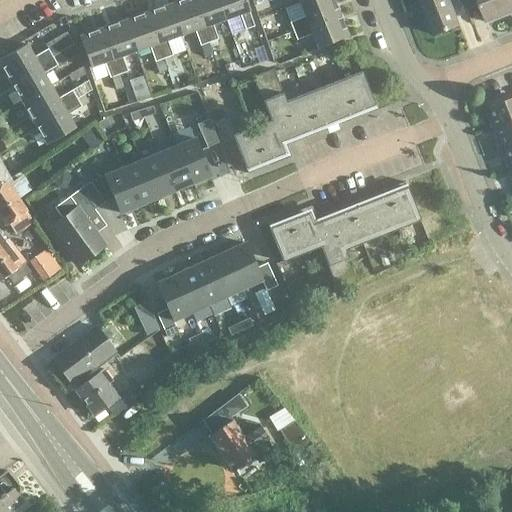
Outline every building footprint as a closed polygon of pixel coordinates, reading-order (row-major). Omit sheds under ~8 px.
[(193,0),(184,0),(170,5),(181,36),(195,31),(205,58),(213,55),(211,48),(209,43),(193,0)] [(193,0),(209,43),(218,40),(213,24),(226,20),(219,0),(193,0)] [(219,0),(226,20),(240,15),(245,30),(255,27),(245,0),(219,0)] [(290,23),(293,32),(339,14),(333,0),(308,0),(300,3),(306,17),(290,23)] [(435,36),(459,26),(448,0),(427,0),(421,3),(435,36)] [(462,0),(465,5),(475,0),(476,0),(487,25),(510,15),(504,0),(462,0)] [(147,13),(164,60),(164,59),(167,69),(176,66),(167,41),(181,36),(170,5),(147,13)] [(124,21),(135,52),(150,47),(155,62),(156,62),(159,73),(167,70),(163,60),(164,60),(147,13),(124,21)] [(297,41),(313,35),(318,48),(348,37),(339,14),(293,32),(297,41)] [(124,21),(102,29),(118,76),(128,72),(122,56),(135,52),(124,21)] [(79,37),(90,68),(105,63),(110,79),(118,76),(102,29),(79,37)] [(0,65),(10,82),(52,58),(47,49),(32,57),(25,45),(0,59),(0,65)] [(52,58),(10,82),(22,103),(50,87),(42,74),(57,66),(58,67),(72,59),(67,49),(52,58)] [(362,74),(285,103),(273,71),(254,79),(270,122),(233,136),(246,169),(284,155),(280,144),(375,107),(362,74)] [(22,103),(34,124),(76,99),(83,95),(91,90),(88,81),(71,91),(71,90),(56,99),(50,87),(22,103)] [(143,81),(130,86),(136,101),(149,96),(143,81)] [(74,129),(67,116),(88,104),(83,95),(76,99),(34,124),(46,145),(74,129)] [(511,98),(486,109),(494,130),(511,122),(511,98)] [(153,107),(141,111),(144,118),(155,115),(153,107)] [(144,118),(141,111),(130,114),(132,122),(144,118)] [(110,125),(106,119),(96,125),(100,132),(110,125)] [(197,125),(207,148),(218,144),(208,120),(197,125)] [(511,122),(494,130),(502,150),(511,146),(511,122)] [(87,132),(92,146),(102,142),(97,128),(87,132)] [(210,176),(194,139),(176,147),(191,184),(210,176)] [(511,146),(502,150),(510,170),(511,169),(511,146)] [(191,184),(176,147),(158,154),(174,192),(191,184)] [(174,192),(158,154),(140,162),(156,199),(174,192)] [(0,185),(6,182),(10,179),(0,162),(0,185)] [(156,199),(140,162),(123,169),(138,206),(156,199)] [(138,206),(123,169),(104,177),(120,214),(138,206)] [(6,182),(0,185),(0,218),(5,226),(26,212),(18,200),(31,191),(22,177),(9,186),(6,182)] [(105,203),(90,182),(80,190),(95,210),(105,203)] [(346,251),(420,222),(408,189),(313,226),(309,215),(270,230),(283,263),(322,248),(339,290),(358,282),(346,251)] [(105,246),(84,218),(95,210),(80,190),(54,208),(62,219),(50,227),(78,265),(105,246)] [(27,272),(21,264),(23,263),(6,241),(4,243),(0,237),(0,279),(6,276),(12,284),(27,272)] [(226,252),(243,289),(261,281),(266,292),(277,286),(267,264),(256,269),(244,244),(226,252)] [(27,255),(35,279),(56,271),(48,248),(27,255)] [(243,289),(226,252),(209,260),(226,297),(243,289)] [(226,297),(209,260),(191,268),(208,305),(226,297)] [(208,305),(191,268),(174,276),(191,313),(208,305)] [(191,313),(174,276),(156,285),(167,309),(156,314),(167,337),(178,332),(173,321),(191,313)] [(463,379),(497,421),(511,408),(511,382),(507,377),(511,373),(511,340),(481,304),(441,337),(444,342),(384,392),(410,423),(463,379)] [(157,329),(151,316),(140,321),(146,334),(157,329)] [(249,319),(238,324),(242,331),(253,326),(249,319)] [(230,336),(242,331),(238,324),(227,329),(230,336)] [(116,351),(98,326),(54,359),(72,383),(116,351)] [(326,328),(300,349),(342,402),(369,381),(364,375),(377,365),(356,338),(342,349),(326,328)] [(208,351),(220,346),(216,339),(205,344),(208,351)] [(379,374),(387,386),(409,371),(401,359),(379,374)] [(95,415),(117,399),(107,385),(113,381),(104,369),(76,390),(95,415)] [(237,396),(231,401),(238,412),(245,406),(237,396)] [(208,437),(209,438),(209,439),(211,438),(233,470),(254,456),(251,451),(268,440),(258,426),(242,438),(239,433),(240,431),(236,426),(234,426),(232,424),(234,423),(232,421),(208,437)] [(309,441),(294,422),(279,431),(292,453),(302,447),(309,441)] [(349,485),(368,475),(346,436),(331,445),(339,459),(335,461),(349,485)] [(4,472),(4,473),(0,476),(0,511),(13,511),(25,503),(14,490),(20,486),(16,482),(18,480),(17,480),(16,481),(7,470),(6,471),(4,472)]
